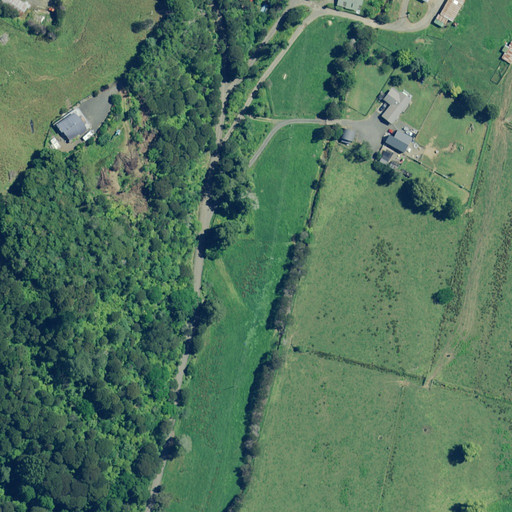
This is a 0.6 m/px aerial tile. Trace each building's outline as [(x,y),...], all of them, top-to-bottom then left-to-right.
[(29,7),(18,0),(0,0),(0,1),(0,2),(7,7),(9,4),(25,14),(29,7)] [(337,0),(336,6),(357,11),(357,9),(360,10),(362,0),(337,0)] [(448,19),(452,22),(464,0),(452,0),(450,3),(447,1),(439,15),(448,19)] [(439,15),(437,14),(432,22),(442,28),(444,24),(445,25),(448,19),(439,15)] [(503,44),(499,50),(504,53),(501,58),(511,63),(511,60),(511,40),(508,47),(503,44)] [(398,95),(391,89),(382,99),(389,105),(381,116),(392,124),(411,100),(401,92),(398,95)] [(92,128),(79,109),(55,124),(60,132),(62,131),(69,141),(78,135),(79,136),(92,128)] [(355,132),(343,129),(339,142),(351,145),(355,132)] [(60,147),(54,138),(49,141),(56,150),(60,147)] [(395,152),(385,147),(378,162),(386,166),(389,159),(391,161),(395,152)]
